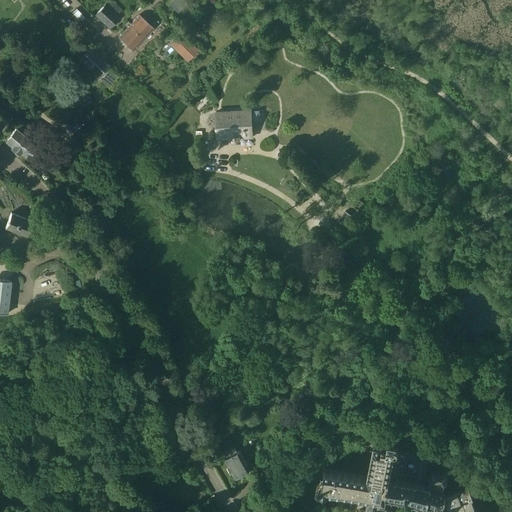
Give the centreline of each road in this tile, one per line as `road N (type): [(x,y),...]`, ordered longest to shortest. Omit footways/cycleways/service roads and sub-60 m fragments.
road 1 (tertiary): [(232,511),(99,270),(61,213),(0,154)]
road 2 (unknown): [(54,205),(109,197),(195,161)]
